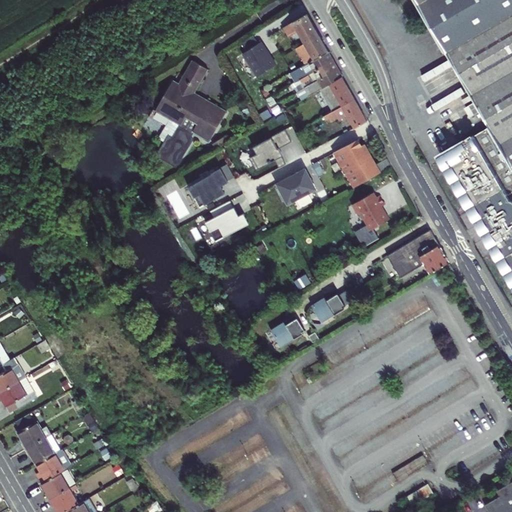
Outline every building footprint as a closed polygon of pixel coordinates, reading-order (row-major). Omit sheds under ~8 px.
[(511,0),(417,0),(491,127),(445,154),(511,268),(511,0)] [(298,31),(305,43),(313,39),(311,35),(316,32),(307,15),(283,28),(288,37),(298,31)] [(313,39),(305,43),(298,48),(307,64),(328,52),(316,32),(311,35),(313,39)] [(246,51),(258,44),(253,35),(241,43),(246,51)] [(246,51),(242,54),(257,77),(276,65),(261,42),(258,44),(246,51)] [(295,71),(300,80),(333,61),(328,52),(307,64),(295,71)] [(438,75),(453,66),(450,60),(435,70),(438,75)] [(170,107),(165,116),(180,125),(172,138),(168,136),(157,155),(176,166),(193,138),(190,137),(193,132),(204,139),(208,130),(214,133),(223,119),(211,112),(215,105),(194,93),(208,70),(192,61),(179,83),(175,90),(169,87),(160,101),(170,107)] [(302,83),(305,88),(338,69),(333,61),(300,80),(295,82),(291,85),(293,88),(295,87),(302,83)] [(302,100),(309,96),(322,89),(330,84),(342,77),(338,69),(305,88),(297,92),(302,100)] [(292,72),(290,74),(295,82),(300,80),(295,71),(292,72)] [(342,77),(330,84),(342,106),(355,99),(342,77)] [(173,80),(169,87),(175,90),(179,83),(173,80)] [(297,92),(305,88),(302,83),(295,87),(297,92)] [(335,110),(342,106),(330,84),(322,89),(335,110)] [(335,110),(324,116),(326,119),(329,118),(331,121),(340,116),(342,117),(347,115),(355,128),(367,121),(355,99),(342,106),(335,110)] [(160,101),(155,110),(165,116),(170,107),(160,101)] [(227,112),(215,105),(211,112),(223,119),(227,112)] [(250,158),(256,170),(275,160),(279,168),(286,164),(282,156),(283,156),(279,148),(292,141),(285,129),(271,137),(253,147),(257,154),(250,158)] [(208,130),(204,139),(209,142),(214,133),(208,130)] [(223,137),(213,144),(216,149),(226,143),(223,137)] [(358,139),(337,151),(356,185),(380,172),(375,164),(368,151),(365,153),(358,139)] [(511,268),(445,154),(441,157),(511,278),(511,268)] [(375,164),(380,172),(391,166),(387,158),(375,164)] [(213,173),(189,186),(200,206),(223,194),(219,185),(234,177),(227,165),(212,172),(213,173)] [(278,184),(288,202),(315,188),(304,169),(296,173),(297,174),(278,184)] [(370,194),(352,204),(357,214),(360,213),(370,230),(389,219),(381,206),(384,204),(379,195),(376,197),(373,199),(370,194)] [(206,222),(216,242),(250,224),(244,213),(239,216),(236,218),(232,211),(235,209),(231,200),(211,211),(215,218),(206,222)] [(393,253),(395,255),(397,254),(402,264),(422,252),(420,247),(434,239),(436,244),(438,243),(431,230),(393,253)] [(397,254),(395,255),(396,258),(391,261),(401,277),(423,264),(429,273),(449,262),(438,243),(436,244),(434,239),(420,247),(422,252),(402,264),(397,254)] [(330,292),(311,304),(321,321),(343,307),(343,305),(345,304),(338,293),(336,295),(335,293),(331,295),(330,292)] [(271,328),(281,345),(303,331),(302,330),(305,329),(295,313),(271,328)] [(319,337),(315,330),(308,334),(313,341),(319,337)] [(0,366),(10,361),(0,343),(0,366)] [(0,366),(0,392),(26,378),(15,358),(10,361),(0,366)] [(26,378),(0,392),(0,394),(10,413),(36,398),(26,378)] [(29,414),(15,422),(21,431),(34,423),(29,414)] [(22,444),(25,450),(46,438),(51,435),(47,427),(41,430),(36,422),(18,433),(23,442),(22,444)] [(60,451),(51,435),(46,438),(55,454),(60,451)] [(30,455),(36,465),(55,454),(46,438),(25,450),(29,456),(30,455)] [(37,476),(41,483),(60,473),(67,469),(71,466),(62,450),(60,451),(55,454),(36,465),(42,474),(37,476)] [(399,481),(430,462),(425,453),(394,472),(399,481)] [(60,473),(69,488),(75,485),(76,485),(67,469),(60,473)] [(45,494),(49,500),(69,488),(60,473),(41,483),(47,493),(45,494)] [(511,511),(511,482),(496,492),(500,497),(485,506),(488,511),(511,511)] [(413,505),(436,492),(430,483),(408,496),(413,505)] [(54,505),(57,511),(65,511),(78,505),(71,492),(77,488),(75,485),(69,488),(49,500),(52,507),(54,505)] [(97,511),(89,498),(78,505),(65,511),(97,511)]
